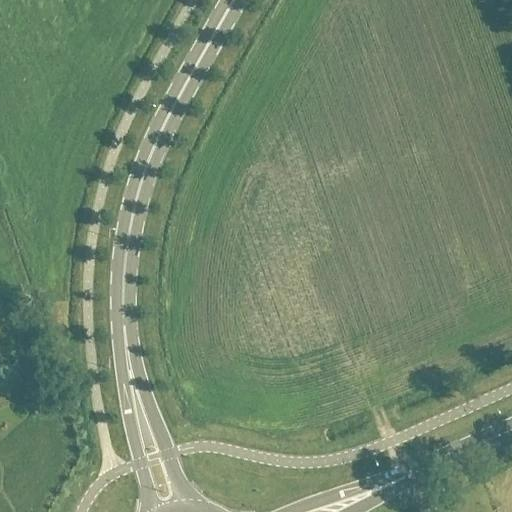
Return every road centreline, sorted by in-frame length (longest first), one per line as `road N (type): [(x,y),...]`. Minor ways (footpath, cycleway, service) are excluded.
road 1 (tertiary): [(165,511),(120,360),(123,230),(161,124),(228,0)]
road 2 (secondary): [(330,511),(511,432)]
